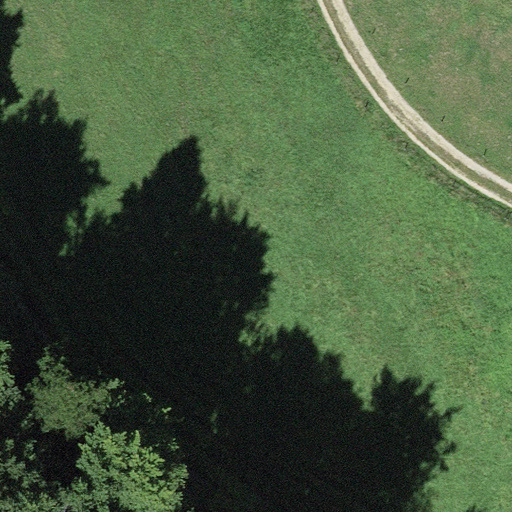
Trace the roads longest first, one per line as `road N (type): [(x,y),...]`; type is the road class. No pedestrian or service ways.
road 1 (track): [(0,289),(76,416),(239,511)]
road 2 (track): [(511,192),(375,91),(334,0)]
